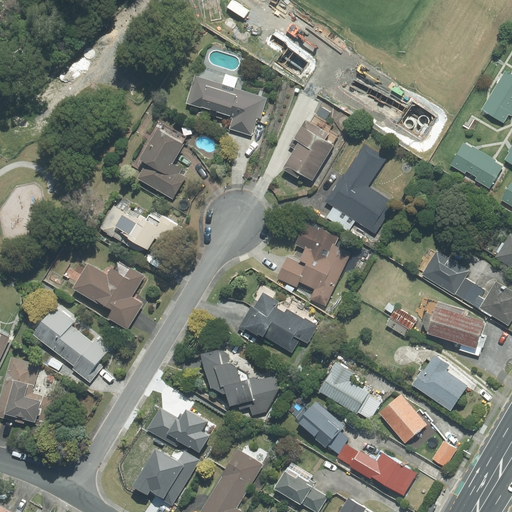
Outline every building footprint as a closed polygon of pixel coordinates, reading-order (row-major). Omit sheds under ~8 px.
[(511,114),(511,76),(504,72),(481,110),(503,123),(509,113),(511,114)] [(261,122),(267,98),(241,91),(194,77),(185,104),(233,118),(230,130),(253,137),(257,121),(261,122)] [(313,183),(332,147),(338,136),(329,131),(332,125),(326,122),(331,113),(319,107),(309,125),(303,122),(290,146),(296,149),(283,173),(296,180),(299,176),(313,183)] [(181,146),(156,132),(139,162),(146,166),(137,180),(172,200),(186,177),(180,173),(184,167),(173,160),(181,146)] [(466,176),(468,173),(477,179),(475,183),(488,191),(503,167),(466,143),(450,166),(466,176)] [(387,160),(363,145),(328,204),(334,208),(326,221),(349,235),(357,222),(377,234),(395,204),(370,188),(387,160)] [(511,184),(501,201),(511,208),(511,184)] [(339,238),(305,224),(297,244),(305,247),(299,262),(286,256),(275,281),(296,290),(299,283),(313,289),(309,299),(326,307),(335,287),(338,288),(352,256),(335,248),(339,238)] [(511,233),(507,231),(492,257),(511,268),(511,233)] [(455,295),(464,279),(470,270),(433,248),(418,273),(455,295)] [(86,262),(72,288),(113,311),(109,319),(128,329),(143,302),(132,296),(144,273),(117,259),(109,275),(86,262)] [(464,279),(455,295),(479,309),(488,293),(464,279)] [(488,293),(479,309),(507,326),(511,318),(511,291),(495,282),(488,293)] [(318,327),(287,310),(284,315),(274,309),(278,302),(261,293),(254,306),(251,304),(238,327),(263,341),(266,336),(292,350),(298,339),(308,345),(318,327)] [(56,303),(30,335),(89,383),(102,366),(97,362),(109,347),(97,338),(93,343),(70,325),(75,318),(56,303)] [(422,331),(460,344),(458,351),(479,358),(486,337),(479,335),(483,324),(430,306),(422,331)] [(417,320),(396,307),(389,317),(409,331),(417,320)] [(0,360),(10,338),(0,333),(0,360)] [(217,350),(199,355),(209,389),(225,395),(228,408),(250,402),(253,416),(266,413),(278,388),(274,377),(248,385),(244,370),(235,373),(232,360),(221,363),(217,350)] [(447,367),(431,355),(410,385),(448,412),(466,387),(444,372),(447,367)] [(52,397),(26,391),(27,385),(33,387),(39,365),(9,358),(0,394),(0,416),(34,424),(37,409),(49,412),(52,397)] [(335,360),(317,390),(368,422),(380,401),(347,381),(353,371),(335,360)] [(401,395),(377,413),(402,445),(426,426),(401,395)] [(297,423),(335,454),(346,441),(337,434),(344,425),(315,401),(297,423)] [(208,436),(177,420),(171,432),(152,423),(142,441),(161,451),(141,490),(165,502),(172,488),(182,493),(195,469),(183,462),(187,455),(196,460),(208,436)] [(457,451),(440,442),(431,460),(449,469),(457,451)] [(356,451),(346,443),(336,457),(346,465),(356,451)] [(261,465),(235,450),(200,511),(244,511),(245,511),(237,506),(261,465)] [(383,484),(397,460),(380,451),(376,460),(357,450),(349,465),(383,484)] [(416,476),(396,464),(384,486),(404,497),(416,476)] [(281,471),(271,489),(314,511),(320,511),(329,496),(281,471)] [(363,511),(366,509),(345,497),(336,511),(363,511)]
